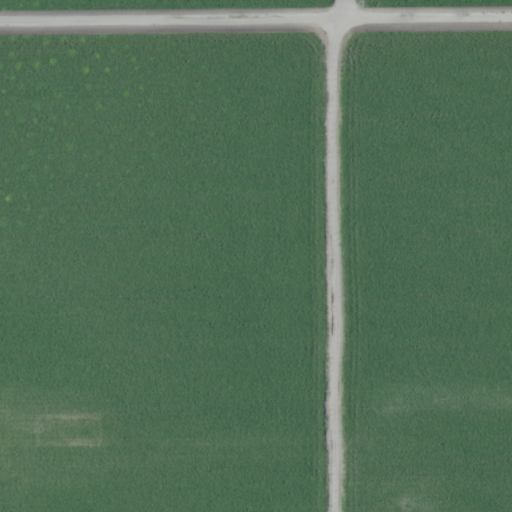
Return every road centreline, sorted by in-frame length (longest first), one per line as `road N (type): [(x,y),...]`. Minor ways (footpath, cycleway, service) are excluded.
road 1 (residential): [(346,0),(331,56),(330,511)]
road 2 (residential): [(0,21),(511,15)]
